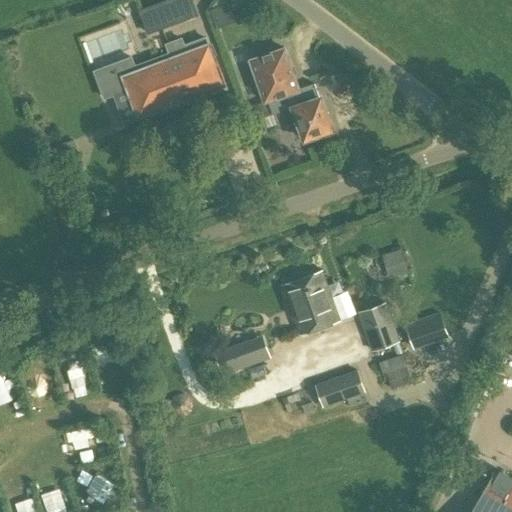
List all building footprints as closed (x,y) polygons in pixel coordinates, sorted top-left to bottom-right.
[(147,34),(198,16),(192,0),(164,0),(138,10),(147,34)] [(210,9),(214,21),(231,14),(227,3),(210,9)] [(224,83),(207,37),(185,46),(182,39),(167,45),(170,53),(136,66),(132,56),(96,70),(106,96),(129,87),(139,114),(224,83)] [(294,107),(321,99),(316,85),(299,91),(286,49),(251,60),(265,102),(267,101),(272,115),(294,107)] [(321,99),(294,107),(306,139),(332,130),(321,98),(321,99)] [(388,278),(408,272),(400,249),(381,255),(388,278)] [(323,271),(284,285),(301,333),(341,319),(323,271)] [(371,352),(400,342),(386,302),(357,312),(371,352)] [(404,324),(413,349),(425,345),(417,320),(404,324)] [(267,347),(255,351),(251,339),(214,351),(222,375),(270,357),(267,347)] [(89,381),(82,367),(62,376),(69,390),(89,381)] [(391,389),(412,382),(407,367),(386,375),(391,389)] [(322,407),(365,392),(357,370),(314,385),(322,407)] [(25,377),(32,395),(47,390),(40,371),(25,377)] [(10,374),(0,376),(0,394),(13,391),(10,374)] [(511,483),(511,482),(498,475),(496,479),(492,476),(470,511),(511,511),(511,487),(510,487),(511,483)]
